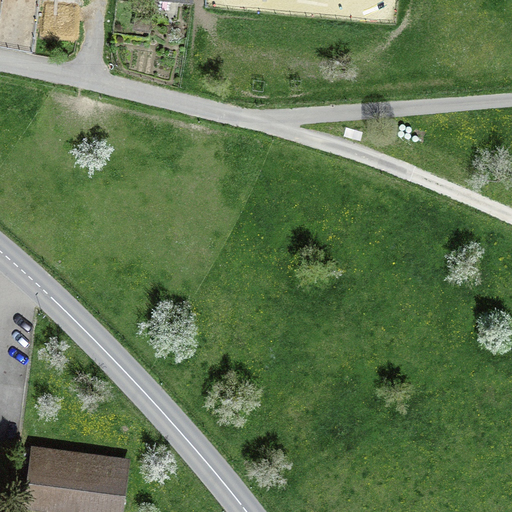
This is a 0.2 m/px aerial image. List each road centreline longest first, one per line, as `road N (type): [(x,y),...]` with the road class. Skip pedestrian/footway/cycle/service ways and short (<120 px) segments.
road 1 (track): [(511,218),(345,148),(252,120),(511,100)]
road 2 (secondary): [(245,511),(114,361),(0,249)]
road 3 (unclassified): [(0,61),(252,120)]
